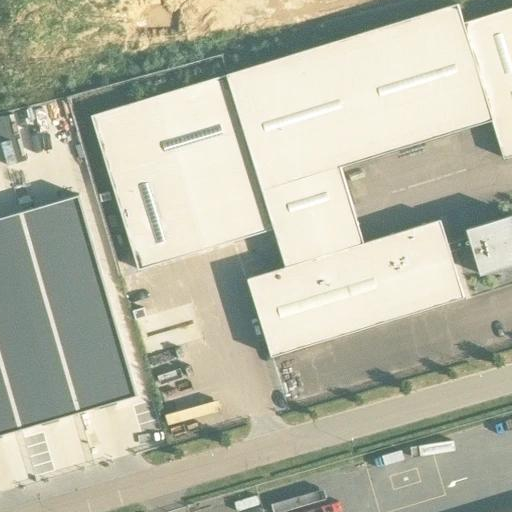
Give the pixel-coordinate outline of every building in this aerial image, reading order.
[(458,5),(228,76),(275,230),(287,268),(248,280),(272,357),(464,298),(451,254),(472,247),(481,276),(511,266),(511,215),(467,230),(470,239),(448,246),(441,221),(364,244),(341,168),(493,121),(504,159),(511,156),(511,9),(464,24),(458,5)] [(159,96),(91,117),(138,271),(206,250),(275,230),(228,76),(159,96)] [(77,200),(19,217),(80,416),(138,399),(77,200)] [(19,217),(0,223),(0,361),(22,434),(80,416),(19,217)] [(147,318),(143,308),(132,312),(135,321),(147,318)] [(0,361),(0,440),(22,434),(0,361)]
